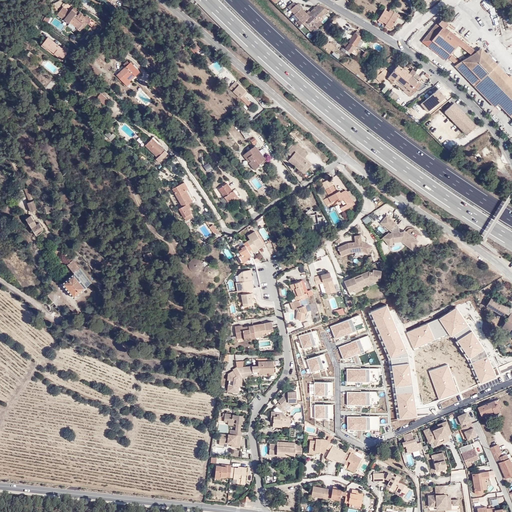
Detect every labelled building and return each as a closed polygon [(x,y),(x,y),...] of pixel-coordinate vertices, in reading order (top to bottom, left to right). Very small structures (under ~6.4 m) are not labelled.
[(315,22),(327,10),(320,6),(314,12),(311,10),(307,14),(300,8),(301,8),(297,3),(295,5),(292,2),(287,7),(301,22),(304,20),(310,26),(313,29),(317,25),(315,22)] [(85,17),(81,14),(79,17),(75,14),(76,13),(72,10),(71,13),(64,7),(58,15),(69,23),(70,22),(75,26),(75,27),(81,31),(87,23),(89,24),(91,22),(89,21),(90,19),(86,16),(85,17)] [(82,14),(75,8),(72,10),(76,13),(75,14),(79,17),(81,14),(82,14)] [(384,24),(389,27),(397,15),(392,12),(391,14),(387,11),(383,9),(377,18),(385,23),(384,24)] [(385,23),(377,18),(376,20),(384,25),(383,26),(388,29),(389,27),(384,24),(385,23)] [(303,26),(307,30),(310,26),(304,20),(301,22),(301,23),(303,26)] [(458,46),(470,55),(475,52),(446,28),(449,25),(442,20),(439,24),(437,22),(421,41),(446,61),(458,46)] [(353,49),(355,46),(361,38),(354,33),(351,36),(349,35),(347,38),(349,39),(347,41),(348,42),(347,44),(343,41),(341,44),(343,45),(342,47),(356,57),(358,55),(363,59),(366,56),(364,54),(366,52),(362,49),(359,53),(353,49)] [(56,50),(54,53),(58,55),(58,54),(63,58),(70,49),(64,44),(61,47),(48,37),(42,44),(48,49),(50,46),(56,50)] [(357,48),(363,40),(361,38),(355,46),(357,48)] [(195,45),(190,50),(194,55),(199,50),(195,45)] [(481,48),(475,52),(470,55),(455,65),(495,107),(498,104),(511,118),(511,88),(510,87),(481,57),(483,55),(483,52),(482,50),(481,49),(481,48)] [(511,77),(510,76),(509,77),(481,49),(482,50),(483,52),(483,55),(481,57),(510,87),(511,88),(511,77)] [(136,75),(140,70),(131,61),(118,75),(125,82),(133,72),(136,75)] [(413,92),(420,83),(411,76),(406,72),(401,68),(397,65),(390,74),(387,77),(386,78),(391,82),(393,80),(407,92),(410,89),(413,92)] [(378,68),(377,67),(372,71),(377,75),(381,72),(378,68)] [(387,71),(384,69),(381,72),(377,75),(375,77),(379,82),(384,77),(382,76),(384,74),(387,71)] [(133,72),(125,82),(129,86),(132,82),(131,80),(136,75),(133,72)] [(238,81),(237,80),(229,88),(250,107),(253,104),(244,95),(248,91),(238,81)] [(393,80),(391,82),(410,96),(413,92),(410,89),(407,92),(393,80)] [(159,92),(162,88),(156,82),(153,86),(159,92)] [(442,93),(434,85),(430,89),(438,97),(442,93)] [(141,90),(137,96),(148,105),(152,99),(141,90)] [(392,91),(388,96),(395,101),(399,96),(392,91)] [(100,93),(96,97),(105,105),(108,101),(100,93)] [(448,118),(440,126),(453,139),(459,134),(454,129),(457,127),(448,118)] [(240,122),(237,125),(242,131),(245,129),(240,122)] [(153,136),(151,138),(158,145),(160,142),(153,136)] [(168,153),(158,145),(151,138),(145,145),(157,157),(161,160),(168,153)] [(298,169),(301,166),(305,169),(310,163),(303,157),(306,153),(293,142),(285,152),(289,155),(286,159),(298,169)] [(250,161),(248,163),(252,168),(265,157),(254,144),(243,153),(250,161)] [(243,153),(241,155),(248,163),(250,161),(243,153)] [(208,163),(203,166),(207,172),(212,169),(208,163)] [(331,185),(327,179),(320,183),(324,190),(331,185)] [(172,190),(182,207),(178,210),(185,222),(192,218),(187,210),(189,209),(187,205),(194,201),(184,183),(172,190)] [(224,184),(217,189),(228,203),(237,196),(231,189),(229,190),(224,184)] [(30,200),(34,198),(29,185),(25,187),(30,200)] [(354,204),(347,192),(344,190),(339,193),(338,190),(335,192),(331,185),(324,190),(327,196),(322,200),(325,205),(336,199),(337,200),(339,201),(340,201),(342,200),(345,204),(338,208),(340,212),(354,204)] [(34,198),(30,200),(28,201),(32,209),(37,207),(34,198)] [(47,212),(63,206),(61,200),(47,205),(47,204),(46,204),(45,205),(45,206),(47,212)] [(311,230),(318,229),(316,218),(311,219),(310,212),(307,212),(304,210),(299,214),(304,220),(307,234),(311,233),(311,230)] [(32,215),(26,218),(37,235),(44,230),(39,221),(36,222),(32,215)] [(399,226),(387,215),(379,224),(385,230),(385,229),(386,228),(389,231),(388,232),(382,239),(385,242),(391,237),(393,242),(401,242),(412,250),(418,242),(404,231),(403,233),(399,233),(399,226)] [(269,238),(264,227),(259,229),(263,240),(269,238)] [(258,248),(256,245),(262,242),(255,230),(250,234),(252,236),(243,242),(245,243),(241,246),(239,244),(235,247),(240,254),(238,255),(242,262),(249,258),(248,257),(251,254),(249,250),(251,248),(254,251),(258,248)] [(349,242),(338,247),(342,256),(351,252),(364,251),(369,253),(372,245),(363,241),(362,234),(355,235),(356,241),(349,242)] [(229,259),(232,256),(227,248),(223,250),(229,259)] [(154,253),(148,255),(151,262),(157,260),(154,253)] [(70,256),(67,257),(69,260),(65,263),(71,267),(77,262),(70,256)] [(77,262),(71,267),(77,275),(65,284),(78,300),(95,285),(77,262)] [(313,277),(310,267),(305,268),(308,279),(313,277)] [(251,296),(250,292),(252,291),(252,288),(252,287),(250,278),(249,278),(247,269),(241,270),(237,274),(238,282),(235,282),(237,291),(244,289),(244,293),(240,293),(241,298),(243,297),(244,305),(252,303),(251,296)] [(349,283),(348,280),(339,284),(344,295),(349,294),(348,292),(357,289),(356,287),(360,286),(358,282),(372,283),(372,278),(376,279),(377,274),(368,272),(368,275),(363,274),(357,277),(358,279),(349,283)] [(329,278),(323,280),(322,276),(311,279),(314,286),(320,285),(323,297),(333,294),(329,278)] [(291,301),(293,307),(295,307),(296,310),(295,318),(299,318),(300,316),(303,316),(304,311),(306,310),(304,304),(301,305),(299,298),(305,296),(303,292),(301,285),(300,279),(291,282),(293,287),(294,287),(296,294),(295,294),(293,295),(294,300),(291,301)] [(357,289),(357,290),(372,283),(358,282),(360,286),(356,287),(357,289)] [(496,299),(497,298),(496,297),(492,295),(487,304),(495,300),(496,299)] [(329,300),(332,308),(338,306),(334,297),(329,300)] [(52,299),(47,302),(45,300),(44,300),(43,300),(42,300),(42,301),(42,302),(42,303),(43,304),(44,304),(46,303),(49,306),(48,307),(48,308),(48,309),(48,310),(49,311),(50,311),(51,310),(52,309),(52,308),(51,306),(55,303),(52,299)] [(509,308),(496,299),(495,300),(491,305),(503,313),(504,312),(505,312),(509,315),(506,320),(511,324),(511,327),(511,330),(511,313),(511,312),(508,309),(509,308)] [(491,305),(495,300),(487,304),(503,316),(505,312),(504,312),(503,313),(491,305)] [(316,306),(310,308),(313,318),(319,316),(316,306)] [(502,326),(509,331),(511,330),(511,327),(511,324),(506,320),(502,326)] [(237,335),(243,334),(244,337),(244,339),(255,337),(255,336),(266,334),(266,331),(273,330),(272,321),(242,327),(242,325),(236,326),(237,335)] [(366,351),(361,353),(364,365),(369,364),(366,351)] [(231,389),(231,393),(237,393),(238,385),(241,385),(242,377),(258,378),(258,377),(259,373),(268,373),(275,372),(274,360),(271,360),(271,358),(258,359),(258,366),(243,367),(236,368),(235,371),(234,375),(232,375),(232,371),(227,371),(226,381),(229,382),(228,389),(231,389)] [(371,393),(365,395),(370,406),(385,399),(383,392),(380,393),(379,390),(374,391),(375,392),(371,394),(371,393)] [(285,413),(287,415),(291,412),(288,409),(286,407),(291,402),(297,399),(297,392),(288,392),(280,401),(281,403),(279,405),(285,413)] [(286,407),(288,409),(292,405),(298,403),(297,399),(291,402),(286,407)] [(499,408),(497,404),(495,400),(478,407),(481,416),(499,408)] [(272,416),(272,420),(272,424),(277,425),(279,424),(280,422),(291,423),(292,420),(287,415),(285,413),(269,411),(269,416),(272,416)] [(470,421),(467,413),(458,417),(461,424),(463,428),(470,425),(468,422),(470,421)] [(237,428),(241,429),(241,424),(243,425),(244,416),(226,414),(225,419),(229,420),(229,423),(234,424),(235,422),(238,423),(237,428)] [(362,425),(356,433),(359,436),(365,428),(362,425)] [(471,429),(470,425),(463,428),(465,432),(468,439),(467,440),(469,445),(471,444),(474,443),(471,438),(476,436),(473,428),(471,429)] [(240,448),(242,432),(241,432),(237,431),(231,431),(231,434),(228,434),(228,435),(221,434),(220,443),(224,443),(232,444),(232,447),(240,448)] [(406,441),(404,442),(405,445),(407,445),(409,453),(420,449),(418,445),(416,438),(414,439),(412,433),(404,435),(406,441)] [(317,440),(311,440),(310,454),(316,454),(316,453),(316,451),(322,452),(325,453),(328,449),(330,444),(331,442),(327,439),(319,438),(317,438),(317,440)] [(304,450),(304,449),(301,448),(302,445),(296,445),(296,444),(279,443),(279,445),(270,444),(270,455),(295,457),(295,456),(296,452),(303,453),(304,450)] [(473,450),(471,444),(469,445),(459,449),(463,461),(468,459),(469,461),(477,458),(474,449),(473,450)] [(500,458),(503,456),(498,445),(490,449),(497,464),(502,463),(500,458)] [(350,466),(358,470),(359,468),(361,463),(363,459),(356,455),(358,451),(351,448),(348,453),(334,446),(332,451),(329,455),(335,459),(343,463),(345,458),(348,460),(352,462),(350,466)] [(411,453),(405,456),(408,464),(415,461),(411,453)] [(442,467),(447,466),(443,453),(432,456),(432,459),(434,459),(435,463),(437,471),(442,469),(442,467)] [(497,464),(497,465),(503,480),(511,476),(511,467),(509,460),(502,463),(497,464)] [(238,466),(238,468),(231,467),(227,467),(227,469),(221,468),(222,466),(216,466),(214,478),(220,479),(220,476),(225,476),(233,477),(233,480),(237,480),(237,483),(245,484),(247,467),(238,466)] [(402,492),(402,490),(406,482),(400,479),(402,475),(398,473),(397,475),(390,472),(375,473),(375,480),(384,481),(385,477),(390,478),(388,483),(392,486),(393,483),(399,486),(397,490),(402,492)] [(481,494),(482,492),(482,489),(480,479),(483,478),(488,478),(487,472),(471,475),(475,493),(475,494),(476,495),(478,495),(480,495),(481,494)] [(345,496),(346,492),(346,490),(338,489),(338,486),(333,485),(332,492),(328,492),(328,490),(312,488),(311,499),(326,501),(326,498),(339,500),(339,495),(345,496)] [(429,496),(430,507),(438,506),(452,505),(451,496),(446,496),(445,494),(445,489),(436,490),(437,495),(429,496)] [(346,492),(345,496),(345,501),(345,502),(353,503),(358,503),(358,506),(363,506),(365,493),(361,492),(360,494),(355,493),(346,492)]
